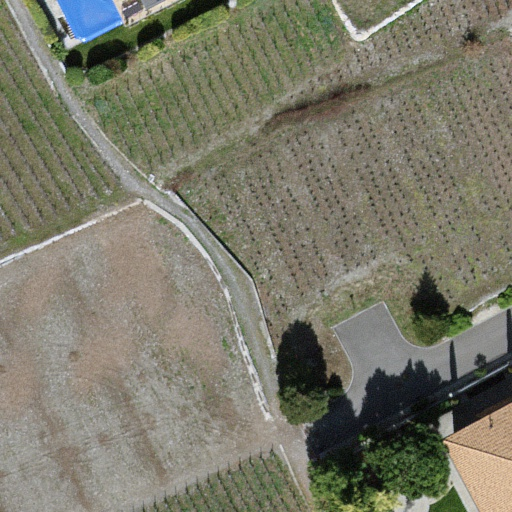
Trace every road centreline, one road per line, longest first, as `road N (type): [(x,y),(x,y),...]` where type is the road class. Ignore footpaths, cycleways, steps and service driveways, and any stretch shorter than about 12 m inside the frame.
road 1 (residential): [(511,327),(295,439)]
road 2 (track): [(295,439),(111,511)]
